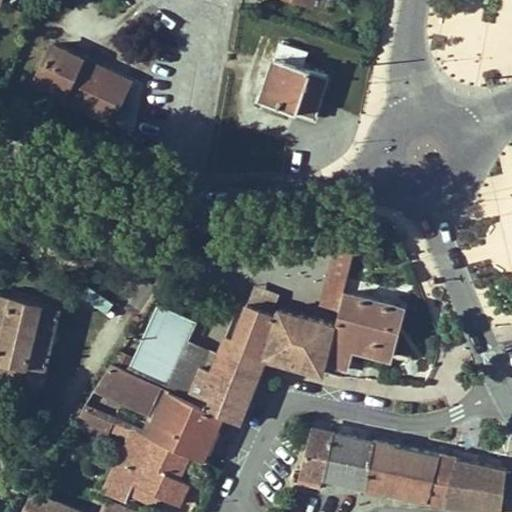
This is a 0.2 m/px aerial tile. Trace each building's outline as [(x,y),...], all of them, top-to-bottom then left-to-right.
[(108,108),(126,65),(48,30),(33,64),(58,75),(53,85),(108,108)] [(275,42),(257,96),(313,115),(326,73),(293,63),(297,49),(275,42)] [(355,247),(363,217),(363,215),(344,220),(338,242),(355,247)] [(343,292),(355,247),(338,242),(320,305),(338,311),(343,292)] [(0,358),(46,369),(61,307),(42,302),(0,291),(0,358)] [(389,357),(402,307),(343,292),(338,311),(335,321),(325,360),(345,365),(350,347),(389,357)] [(325,360),(335,321),(277,306),(274,315),(271,313),(272,312),(246,302),(233,336),(225,333),(217,353),(211,369),(199,365),(186,398),(221,414),(240,422),(252,392),(249,391),(250,386),(254,387),(266,357),(322,372),(325,360)] [(189,339),(197,321),(158,303),(129,366),(168,384),(189,339)] [(199,365),(206,347),(189,339),(168,384),(166,387),(166,389),(186,398),(199,365)] [(211,369),(217,353),(206,347),(199,365),(211,369)] [(126,369),(131,357),(119,351),(112,362),(126,369)] [(186,398),(166,389),(166,387),(126,369),(112,362),(94,389),(103,394),(106,396),(109,390),(159,412),(156,418),(149,435),(185,451),(191,454),(201,459),(221,414),(186,398)] [(93,412),(103,394),(94,389),(83,408),(93,412)] [(159,412),(109,390),(106,396),(156,418),(159,412)] [(173,475),(185,451),(149,435),(133,428),(132,429),(93,412),(83,408),(73,425),(104,439),(108,429),(128,438),(104,491),(126,501),(129,493),(135,496),(139,486),(159,495),(178,504),(188,483),(179,478),(173,476),(173,475)] [(323,477),(334,431),(311,427),(300,473),(301,473),(321,477),(323,477)] [(370,462),(373,440),(334,431),(323,477),(366,487),(370,462)] [(427,500),(439,453),(373,440),(370,462),(392,466),(387,493),(427,500)] [(179,478),(191,454),(185,451),(173,475),(179,478)] [(446,503),(456,457),(439,453),(427,500),(446,503)] [(495,511),(501,511),(507,468),(456,457),(446,503),(495,511)] [(387,493),(392,466),(370,462),(366,487),(366,488),(387,493)] [(319,484),(321,477),(301,473),(300,481),(319,484)] [(155,505),(159,495),(139,486),(135,496),(155,505)] [(83,511),(32,490),(21,511),(83,511)] [(136,511),(110,501),(105,511),(136,511)]
